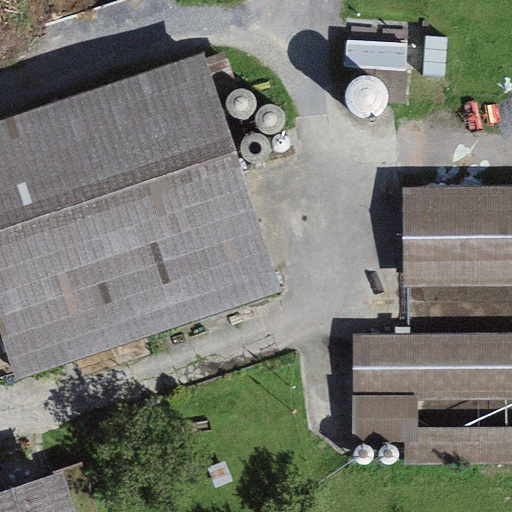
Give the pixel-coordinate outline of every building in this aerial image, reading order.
[(354,94),(405,95),(406,35),(355,34),(354,94)] [(173,95),(0,148),(0,407),(247,330),(173,95)] [(511,222),(373,222),(372,322),(511,321),(511,222)] [(511,373),(322,375),(323,467),(387,467),(387,437),(511,435),(511,373)] [(34,511),(31,501),(0,511),(34,511)]
